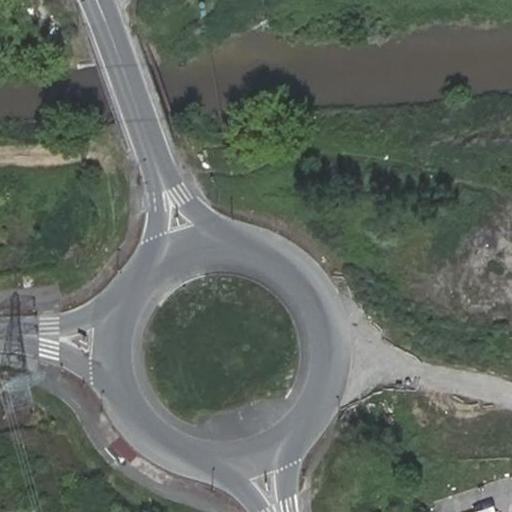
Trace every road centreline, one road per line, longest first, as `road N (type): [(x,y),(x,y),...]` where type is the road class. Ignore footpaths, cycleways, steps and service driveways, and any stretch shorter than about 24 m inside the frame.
road 1 (secondary): [(293,442),(331,391),(334,328),(300,272),(241,245)]
road 2 (secondary): [(164,177),(98,0)]
road 3 (unclassified): [(0,339),(87,363),(123,392)]
road 4 (unclassified): [(131,299),(79,321),(0,333)]
road 5 (secondary): [(123,392),(168,447),(213,463)]
